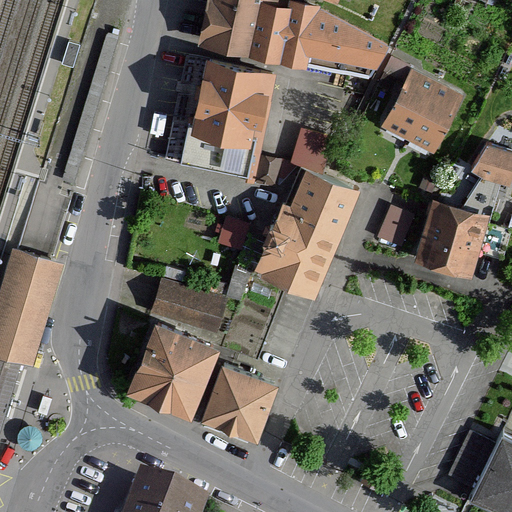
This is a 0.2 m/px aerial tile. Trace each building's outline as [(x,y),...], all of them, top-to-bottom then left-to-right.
[(321,0),(207,0),(199,40),(306,66),(311,54),(380,68),(387,44),(321,0)] [(257,156),(273,74),(209,61),(208,65),(186,60),(166,160),(249,176),(248,180),(275,185),(280,160),(257,156)] [(432,152),(460,93),(411,70),(383,128),(432,152)] [(506,183),(511,165),(511,151),(487,143),(472,170),(506,183)] [(360,185),(304,162),(258,268),(314,292),(360,185)] [(470,273),(485,214),(433,200),(417,259),(470,273)] [(414,214),(392,206),(381,233),(403,241),(414,214)] [(242,241),(250,215),(227,208),(219,233),(242,241)] [(0,358),(20,364),(33,367),(40,345),(65,264),(13,248),(0,289),(0,358)] [(223,296),(162,277),(153,305),(215,324),(223,296)] [(220,344),(156,317),(127,386),(191,413),(220,344)] [(10,402),(20,364),(0,358),(0,431),(1,430),(10,402)] [(284,382),(227,360),(205,417),(262,439),(284,382)] [(503,511),(511,511),(511,433),(503,429),(470,495),(503,511)] [(206,511),(210,499),(140,470),(123,511),(206,511)]
